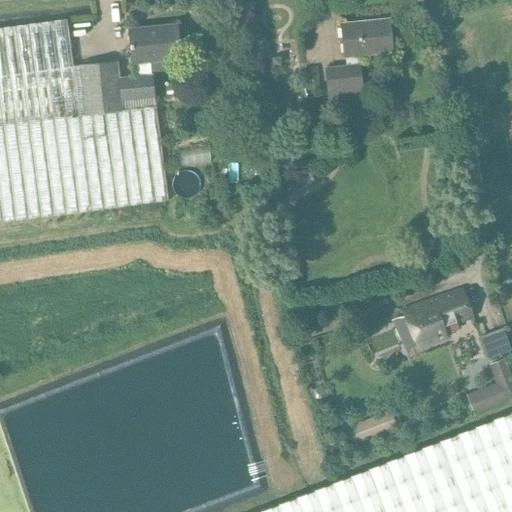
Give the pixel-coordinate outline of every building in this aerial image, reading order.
[(0,223),(168,201),(156,106),(154,98),(155,98),(154,74),(151,74),(150,61),(181,58),(178,26),(129,31),(132,63),(133,76),(120,78),(118,62),(79,65),(79,66),(74,66),(67,19),(0,28),(0,223)] [(325,69),(327,93),(363,90),(360,65),(359,66),(358,56),(393,52),(390,20),(341,25),(344,57),(345,57),(346,66),(325,69)] [(463,290),(404,310),(416,347),(446,337),(442,327),(472,317),(463,290)] [(503,329),(481,337),(489,358),(511,350),(503,329)] [(465,393),(473,415),(511,400),(511,373),(506,358),(488,365),(495,382),(465,393)] [(177,511),(252,493),(235,427),(228,442),(218,404),(213,405),(215,412),(181,421),(182,425),(203,420),(201,423),(206,443),(186,433),(165,477),(143,466),(141,470),(129,422),(144,390),(157,396),(169,369),(162,365),(7,405),(11,422),(63,447),(71,476),(62,496),(65,511),(177,511)] [(511,511),(511,413),(258,511),(511,511)]
